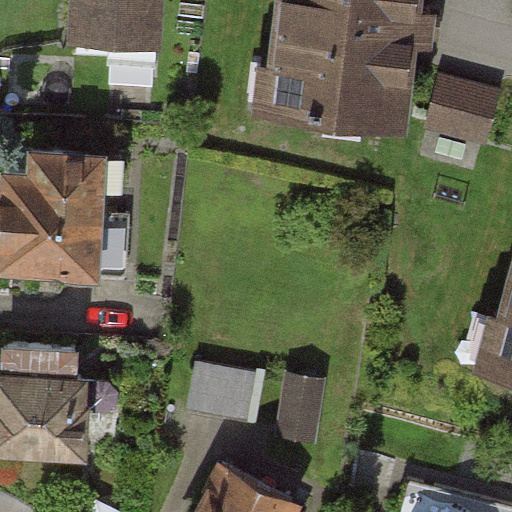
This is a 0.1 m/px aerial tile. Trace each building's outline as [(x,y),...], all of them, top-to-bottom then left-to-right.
[(74,0),(73,32),(163,37),(164,0),(74,0)] [(422,0),(272,0),(268,45),(258,44),(253,93),(410,111),(422,0)] [(439,66),(424,122),(486,139),(502,84),(439,66)] [(33,166),(7,165),(2,262),(103,267),(109,145),(34,141),(33,166)] [(511,373),(511,208),(471,362),(511,373)] [(7,366),(0,365),(0,442),(87,446),(90,370),(78,370),(79,344),(8,342),(7,366)] [(258,366),(197,356),(189,406),(250,416),(258,366)] [(316,437),(327,371),(287,365),(277,430),(316,437)] [(222,459),(194,511),(296,511),(302,501),(222,459)]
